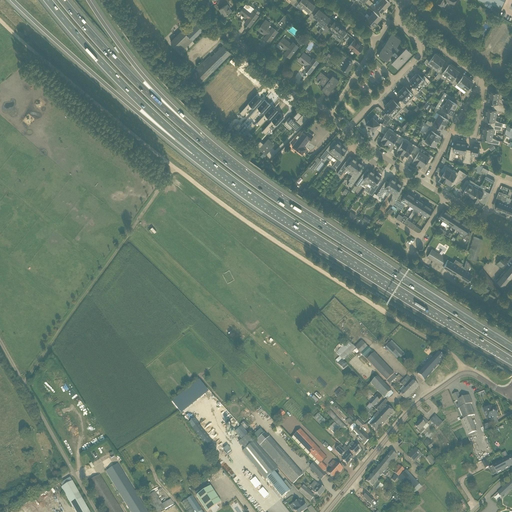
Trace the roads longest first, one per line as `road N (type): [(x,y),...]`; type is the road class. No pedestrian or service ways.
road 1 (track): [(466,372),(454,356),(225,204),(0,20)]
road 2 (motorway): [(195,150),(270,208),(511,361)]
road 3 (motorway): [(511,347),(277,199),(202,142)]
road 4 (track): [(175,166),(22,383)]
road 5 (tertiary): [(326,511),(400,422),(459,374),(506,394)]
road 6 (motorway): [(12,0),(137,112),(195,150)]
road 7 (motorway): [(46,0),(134,98),(195,150)]
road 8 (motorway): [(202,142),(62,0)]
road 9 (motorway): [(202,142),(88,0)]
road 10 (residential): [(199,0),(217,26),(330,113)]
road 11 (unclassified): [(94,511),(22,383)]
